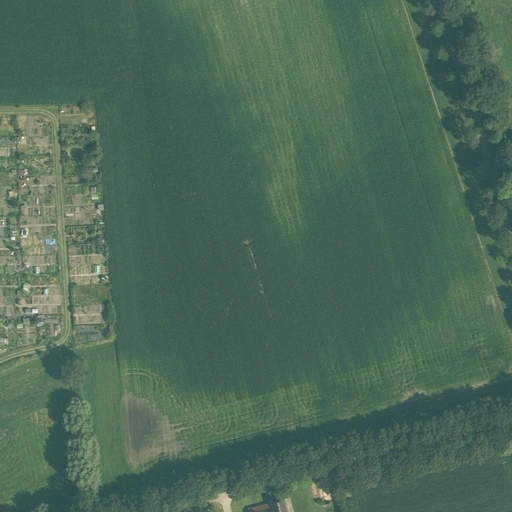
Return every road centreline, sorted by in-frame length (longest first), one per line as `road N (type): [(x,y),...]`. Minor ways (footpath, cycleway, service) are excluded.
road 1 (track): [(0,112),(42,111),(55,123),(67,333),(57,346),(18,353)]
road 2 (residential): [(229,493),(511,423)]
road 3 (unclassified): [(511,233),(435,0)]
